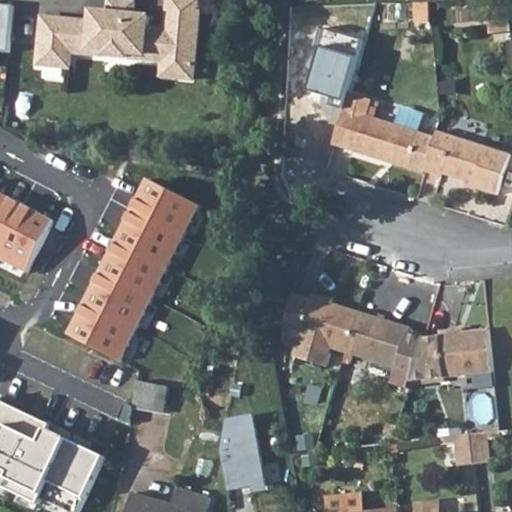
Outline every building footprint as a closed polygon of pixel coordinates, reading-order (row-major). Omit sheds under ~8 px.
[(166,59),(197,62),(202,0),(171,0),(168,28),(150,27),(151,16),(136,14),(137,1),(119,0),(115,0),(114,12),(95,10),(94,21),(44,17),(40,64),(71,66),(73,51),(166,59)] [(431,1),(416,1),(416,21),(433,21),(431,1)] [(0,51),(9,53),(13,8),(0,6),(0,51)] [(166,59),(164,75),(196,78),(197,62),(166,59)] [(44,80),(65,80),(65,67),(44,67),(44,80)] [(355,155),(423,178),(425,172),(435,140),(367,118),(371,104),(349,97),(334,148),(355,155)] [(425,172),(442,178),(443,175),(468,184),(470,180),(475,182),(473,188),(495,196),(508,155),(438,132),(435,140),(425,172)] [(201,207),(147,181),(70,336),(121,363),(201,207)] [(11,196),(0,190),(0,250),(25,202),(11,195),(11,196)] [(38,209),(25,202),(0,250),(0,255),(29,271),(56,219),(38,210),(38,209)] [(282,344),(297,348),(293,359),(326,369),(330,355),(325,354),(327,349),(346,355),(359,312),(312,297),(311,301),(292,295),(285,325),(282,344)] [(346,355),(396,371),(398,366),(413,372),(423,339),(408,334),(410,327),(359,312),(346,355)] [(410,383),(494,372),(490,330),(440,334),(441,338),(424,339),(423,339),(413,372),(410,383)] [(134,404),(166,409),(171,382),(139,378),(134,404)] [(53,426),(0,399),(0,485),(40,505),(43,499),(69,511),(79,511),(106,458),(50,431),(53,426)] [(267,493),(254,417),(227,422),(221,455),(231,499),(267,493)] [(488,433),(488,440),(500,438),(500,432),(488,433)] [(473,435),(475,459),(490,457),(488,440),(488,433),(473,435)] [(456,438),(456,445),(459,461),(475,459),(473,435),(456,438)] [(442,439),(443,446),(456,445),(456,438),(442,439)] [(206,511),(210,498),(179,488),(173,505),(134,493),(127,511),(206,511)] [(365,511),(364,493),(327,497),(328,511),(399,511),(400,509),(366,511),(365,511)] [(420,511),(446,511),(445,499),(419,502),(420,511)]
